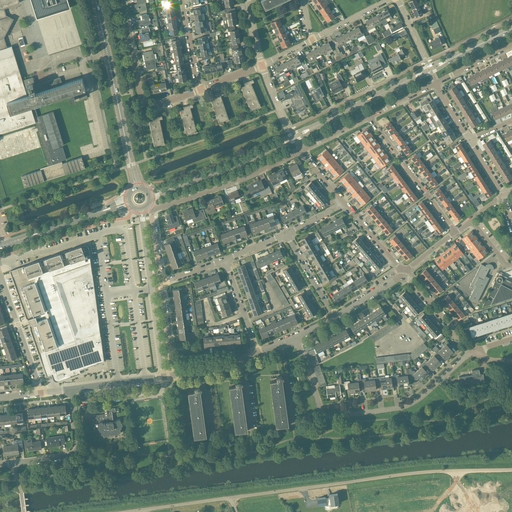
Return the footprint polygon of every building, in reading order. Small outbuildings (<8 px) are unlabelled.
[(82,78),(62,84),(60,77),(48,81),(49,83),(37,87),(37,85),(36,85),(37,86),(34,87),(33,83),(27,85),(27,84),(28,83),(26,79),(22,81),(11,46),(7,47),(4,37),(13,19),(8,16),(5,17),(2,8),(9,6),(9,7),(15,5),(16,4),(19,3),(19,2),(18,0),(0,0),(0,133),(35,122),(49,166),(40,168),(40,170),(21,176),(24,187),(44,181),(44,180),(65,174),(85,168),(81,157),(62,163),(61,160),(66,159),(62,147),(60,147),(60,146),(64,145),(53,111),(38,116),(34,104),(69,93),(71,101),(76,100),(73,92),(85,88),(82,78)] [(30,0),(37,18),(70,8),(67,0),(30,0)] [(145,3),(145,2),(143,3),(142,0),(136,0),(137,4),(133,5),(134,12),(146,9),(145,3)] [(233,5),(232,0),(224,0),(225,3),(223,4),(224,10),(231,8),(230,5),(233,5)] [(260,0),(261,1),(260,2),(263,10),(285,0),(260,0)] [(318,8),(317,9),(318,11),(327,5),(323,0),(321,0),(316,4),(318,8)] [(411,0),(409,1),(413,9),(420,5),(419,6),(418,4),(420,4),(418,1),(420,0),(411,0)] [(321,12),(323,16),(330,11),(329,9),(335,5),(333,2),(327,6),(327,5),(318,11),(319,13),(321,12)] [(416,17),(422,14),(422,13),(424,12),(422,9),(422,10),(420,5),(413,9),(416,17)] [(225,17),(226,19),(236,17),(235,11),(231,11),(231,8),(224,10),(224,13),(223,13),(223,17),(225,17)] [(390,20),(392,19),(387,10),(382,12),(385,19),(388,17),(390,20)] [(325,21),(326,23),(334,17),(330,11),(323,16),(326,20),(325,21)] [(382,26),(385,24),(387,23),(386,21),(385,19),(382,12),(376,15),(380,23),(382,26)] [(142,19),(136,21),(137,27),(141,26),(141,29),(149,27),(148,24),(150,24),(149,15),(147,16),(146,14),(141,15),(141,16),(142,19)] [(376,15),(371,18),(375,26),(380,23),(376,15)] [(224,29),(227,29),(234,27),(234,24),(237,23),(236,17),(226,19),(226,23),(227,24),(223,24),(224,29)] [(375,27),(375,26),(371,18),(365,21),(366,24),(365,25),(367,31),(375,27)] [(269,23),(270,25),(272,24),(274,29),(282,25),(279,19),(269,23)] [(276,33),(274,34),(275,36),(284,31),(282,25),(274,29),(276,33)] [(141,29),(142,33),(139,34),(140,41),(150,39),(148,32),(150,32),(149,27),(141,29)] [(229,35),(229,38),(231,37),(239,36),(238,29),(235,30),(234,27),(227,29),(228,31),(230,31),(230,35),(229,35)] [(361,33),(358,27),(353,30),(356,36),(357,38),(364,35),(362,32),(361,33)] [(401,36),(407,33),(405,29),(391,36),(393,39),(401,35),(401,36)] [(353,30),(347,33),(350,39),(356,36),(353,30)] [(278,37),(280,41),(287,38),(284,31),(275,36),(276,37),(278,37)] [(347,33),(341,36),(345,42),(350,39),(347,33)] [(232,41),(230,41),(231,46),(238,44),(237,43),(240,42),(239,36),(231,37),(232,41)] [(337,41),(333,43),(336,48),(338,53),(341,58),(343,57),(344,57),(343,55),(341,51),(339,47),(346,44),(345,42),(341,36),(336,38),(337,41)] [(442,44),(439,38),(438,36),(435,38),(436,40),(430,43),(432,49),(442,44)] [(280,46),(281,48),(290,44),(287,38),(280,41),(281,45),(280,46)] [(172,44),(170,45),(170,47),(172,47),(172,46),(180,45),(180,43),(181,43),(180,40),(179,40),(179,39),(171,40),(172,44)] [(328,42),(323,45),(327,54),(328,56),(329,55),(328,53),(333,51),(331,49),(332,49),(328,42)] [(231,50),(233,50),(234,53),(232,54),(233,56),(234,56),(243,55),(241,48),(238,49),(238,44),(231,46),(231,50)] [(327,54),(323,45),(317,48),(320,54),(324,53),(325,55),(327,54)] [(315,57),(320,54),(317,48),(311,51),(315,57)] [(390,58),(393,63),(395,62),(395,63),(397,62),(397,61),(401,59),(400,57),(404,54),(402,49),(396,53),(397,54),(390,58)] [(143,52),(144,61),(154,59),(152,50),(143,52)] [(308,61),(309,64),(316,60),(315,57),(311,51),(306,54),(309,60),(308,61)] [(338,53),(333,55),(336,61),(341,58),(338,53)] [(380,54),(377,56),(378,59),(369,64),(373,73),(383,68),(380,64),(384,62),(380,54)] [(233,56),(232,57),(233,61),(234,63),(235,63),(244,61),(243,55),(234,56),(233,56)] [(297,56),(292,59),(296,67),(296,68),(302,65),(301,64),(303,63),(301,60),(300,60),(297,56)] [(227,57),(224,58),(224,61),(225,66),(225,68),(229,67),(232,66),(231,60),(227,60),(227,57)] [(224,61),(224,58),(221,59),(220,59),(221,61),(220,61),(220,62),(219,63),(218,63),(218,61),(215,61),(215,64),(216,71),(222,70),(222,66),(225,66),(224,61)] [(507,58),(501,60),(505,68),(504,68),(507,72),(510,70),(509,68),(508,68),(507,66),(510,65),(507,58)] [(154,59),(144,61),(145,64),(144,65),(145,67),(146,68),(146,70),(156,68),(155,62),(158,61),(157,59),(154,59)] [(292,59),(286,62),(290,70),(296,67),(292,59)] [(501,60),(496,63),(499,70),(504,68),(505,68),(501,60)] [(280,64),(285,74),(291,71),(290,70),(286,62),(280,64)] [(350,72),(351,75),(354,75),(356,80),(360,79),(361,79),(365,77),(361,71),(364,69),(361,63),(358,65),(354,67),(355,68),(351,71),(350,72)] [(496,63),(490,66),(494,73),(499,70),(496,63)] [(276,70),(274,71),(276,74),(277,77),(279,76),(280,77),(283,75),(285,74),(280,64),(275,67),(276,70)] [(490,66),(484,69),(488,76),(494,73),(490,66)] [(479,72),(482,79),(488,76),(484,69),(479,72)] [(473,75),(477,82),(482,79),(479,72),(473,75)] [(318,73),(313,75),(316,80),(319,87),(320,87),(320,88),(324,86),(320,78),(318,73)] [(174,76),(175,79),(178,78),(179,82),(187,80),(185,74),(176,75),(176,76),(174,76)] [(333,93),(343,88),(341,84),(344,82),(339,74),(336,76),(338,80),(329,84),(333,93)] [(467,77),(471,84),(477,82),(473,75),(467,77)] [(153,80),(149,81),(150,86),(151,86),(152,93),(156,92),(156,93),(159,92),(159,91),(158,83),(154,84),(153,80)] [(162,83),(158,83),(159,91),(160,91),(160,92),(163,91),(163,90),(166,90),(165,82),(165,80),(161,81),(162,83)] [(291,91),(284,95),(286,99),(290,97),(302,91),(298,83),(294,85),(297,90),(292,92),(291,91)] [(449,90),(452,95),(459,91),(455,85),(449,90)] [(314,93),(311,94),(315,102),(318,100),(323,98),(322,96),(325,95),(323,90),(322,91),(320,88),(320,87),(319,87),(318,88),(313,90),(314,93)] [(158,120),(151,122),(162,151),(169,148),(168,145),(199,133),(201,136),(208,133),(207,130),(217,126),(239,118),(240,121),(248,118),(246,115),(255,111),(250,96),(248,93),(244,95),(242,90),(237,92),(236,90),(229,93),(233,103),(210,111),(209,108),(205,110),(203,105),(198,107),(197,105),(190,108),(194,118),(171,126),(170,123),(166,124),(164,120),(159,122),(158,120)] [(459,91),(452,95),(456,100),(462,96),(465,95),(461,90),(459,91)] [(302,91),(290,97),(294,105),(291,106),(295,114),(299,112),(298,110),(300,109),(300,110),(306,107),(305,105),(307,104),(303,95),(304,95),(302,91)] [(462,96),(456,100),(459,106),(466,102),(462,96)] [(425,104),(422,106),(425,111),(426,111),(435,105),(433,102),(434,102),(432,99),(425,104)] [(466,102),(459,106),(462,111),(469,107),(472,106),(468,100),(466,102)] [(426,111),(425,111),(426,114),(430,112),(432,115),(438,111),(436,108),(437,107),(436,105),(435,105),(426,111)] [(469,107),(462,111),(466,116),(472,112),(469,107)] [(497,107),(491,109),(492,112),(495,119),(501,116),(498,109),(497,107)] [(507,114),(504,107),(498,109),(501,116),(507,114)] [(414,111),(410,113),(414,118),(417,116),(419,115),(416,110),(414,111)] [(432,115),(429,117),(432,122),(435,120),(442,116),(440,113),(439,110),(438,111),(432,115)] [(472,112),(466,116),(469,122),(476,118),(472,112)] [(432,122),(430,124),(433,129),(436,127),(439,125),(445,121),(443,118),(444,118),(442,116),(435,120),(432,122)] [(472,127),(479,123),(476,118),(469,122),(472,127)] [(390,121),(384,125),(388,130),(393,126),(390,121)] [(446,121),(445,121),(439,125),(442,131),(449,127),(447,124),(447,123),(446,121)] [(393,126),(388,130),(392,135),(397,131),(393,126)] [(442,131),(445,136),(452,132),(450,129),(451,129),(449,126),(449,127),(442,131)] [(365,129),(356,136),(360,141),(369,134),(365,129)] [(400,136),(397,131),(392,135),(395,140),(400,136)] [(452,132),(445,136),(449,142),(455,138),(453,134),(454,134),(452,132)] [(369,134),(360,141),(364,146),(373,140),(369,134)] [(404,141),(400,136),(395,140),(399,144),(404,141)] [(11,155),(40,148),(39,143),(37,143),(35,137),(20,140),(21,142),(17,143),(18,146),(14,147),(15,152),(10,153),(11,155)] [(373,140),(364,146),(368,152),(377,145),(373,140)] [(489,140),(483,144),(486,150),(493,146),(489,140)] [(402,149),(407,145),(404,141),(399,144),(402,149)] [(450,146),(451,149),(455,147),(458,151),(463,147),(460,142),(457,144),(456,142),(450,146)] [(436,148),(438,152),(443,148),(441,145),(438,147),(435,143),(433,144),(436,148)] [(377,145),(368,152),(372,157),(381,150),(377,145)] [(406,154),(411,150),(407,145),(402,149),(406,154)] [(493,146),(486,150),(490,155),(496,151),(493,146)] [(463,147),(458,151),(461,156),(466,153),(463,147)] [(326,150),(318,157),(322,162),(331,155),(326,150)] [(381,150),(372,157),(376,162),(385,156),(381,150)] [(500,156),(496,151),(490,155),(493,161),(500,156)] [(411,157),(414,162),(420,158),(416,153),(411,157)] [(466,153),(461,156),(464,161),(469,158),(466,153)] [(331,155),(322,162),(326,167),(335,160),(331,155)] [(385,156),(376,162),(380,168),(389,161),(385,156)] [(500,156),(493,161),(496,166),(503,162),(500,156)] [(414,162),(418,167),(423,163),(420,158),(414,162)] [(464,161),(465,163),(467,166),(473,163),(469,158),(464,161)] [(335,160),(326,167),(331,172),(339,165),(335,160)] [(500,171),(506,167),(503,162),(496,166),(500,171)] [(296,163),(288,167),(293,176),(294,177),(301,173),(301,172),(296,163)] [(418,167),(422,172),(427,168),(423,163),(418,167)] [(476,168),(473,163),(467,166),(471,171),(476,168)] [(387,168),(390,173),(395,169),(392,164),(387,168)] [(339,165),(331,172),(335,177),(344,170),(339,165)] [(500,171),(503,177),(510,172),(506,167),(500,171)] [(427,168),(422,172),(425,177),(430,173),(427,168)] [(479,173),(476,168),(471,171),(474,176),(479,173)] [(390,173),(394,178),(399,174),(395,169),(390,173)] [(282,170),(275,173),(279,181),(286,178),(282,170)] [(506,182),(511,178),(511,176),(510,172),(503,177),(506,182)] [(269,176),(272,184),(274,187),(281,184),(279,181),(275,173),(269,176)] [(348,173),(340,180),(344,185),(353,178),(348,173)] [(429,181),(434,178),(433,176),(430,173),(425,177),(429,181)] [(482,178),(479,173),(474,176),(477,182),(482,178)] [(399,174),(394,178),(398,182),(403,179),(399,174)] [(353,178),(344,185),(349,190),(357,183),(353,178)] [(432,186),(438,182),(434,178),(429,181),(432,186)] [(477,182),(480,187),(485,183),(482,178),(477,182)] [(403,179),(398,182),(401,187),(406,183),(403,179)] [(271,191),(268,186),(264,188),(261,181),(247,187),(251,194),(258,191),(261,196),(271,191)] [(311,182),(305,187),(309,191),(315,186),(311,182)] [(357,183),(349,190),(353,195),(361,188),(357,183)] [(401,187),(405,192),(410,188),(406,183),(401,187)] [(485,183),(480,187),(482,189),(483,192),(489,189),(485,183)] [(319,191),(315,186),(309,191),(313,196),(319,191)] [(361,188),(353,195),(357,200),(366,193),(361,188)] [(410,188),(405,192),(408,197),(413,193),(410,188)] [(434,191),(437,196),(443,193),(439,188),(434,191)] [(492,194),(489,189),(483,192),(479,195),(480,196),(481,197),(485,195),(487,197),(492,194)] [(228,194),(230,200),(239,197),(241,201),(245,200),(242,193),(238,194),(237,190),(228,194)] [(323,195),(319,191),(313,196),(317,201),(323,195)] [(366,193),(357,200),(362,205),(370,198),(366,193)] [(412,202),(417,198),(413,193),(408,197),(412,202)] [(441,201),(446,197),(443,193),(437,196),(441,201)] [(327,200),(323,195),(317,201),(321,205),(327,200)] [(223,204),(221,196),(217,198),(217,197),(208,200),(211,206),(207,208),(209,213),(215,211),(214,207),(223,204)] [(446,197),(441,201),(445,206),(450,202),(447,198),(446,198),(446,197)] [(471,200),(476,207),(480,205),(476,199),(474,200),(473,199),(471,200)] [(422,201),(417,205),(420,210),(425,206),(422,201)] [(450,202),(445,206),(448,211),(453,207),(452,205),(450,202)] [(371,204),(365,210),(370,215),(376,209),(371,204)] [(307,212),(303,205),(298,208),(301,215),(307,212)] [(429,211),(425,206),(420,210),(424,215),(429,211)] [(457,212),(453,207),(448,211),(452,216),(457,212)] [(194,222),(206,218),(205,214),(207,213),(205,209),(203,209),(194,212),(192,208),(183,211),(186,220),(192,218),(194,222)] [(298,208),(292,211),(296,218),(301,215),(298,208)] [(370,215),(374,219),(380,214),(376,209),(370,215)] [(296,218),(292,211),(287,214),(290,221),(296,218)] [(429,211),(424,215),(427,219),(433,216),(429,211)] [(455,221),(461,217),(457,212),(452,216),(455,221)] [(168,229),(180,226),(177,216),(173,217),(171,213),(165,215),(168,223),(166,223),(167,226),(168,229)] [(273,215),(267,217),(270,226),(276,224),(275,219),(276,218),(275,213),(273,214),(273,215)] [(281,216),(285,223),(290,221),(287,214),(281,216)] [(380,214),(374,219),(378,224),(384,219),(387,217),(386,217),(385,215),(384,215),(382,217),(380,214)] [(436,220),(433,216),(427,219),(431,224),(436,220)] [(267,217),(261,219),(264,228),(270,226),(267,217)] [(341,218),(336,220),(340,228),(345,225),(341,218)] [(254,219),(248,221),(249,224),(252,232),(258,230),(255,222),(254,219)] [(261,219),(255,222),(258,230),(264,228),(261,219)] [(384,219),(378,224),(382,229),(388,224),(384,219)] [(336,220),(331,223),(334,230),(340,228),(336,220)] [(436,220),(431,224),(435,229),(440,225),(436,220)] [(331,223),(325,226),(329,233),(334,230),(331,223)] [(386,234),(392,229),(388,224),(382,229),(386,234)] [(443,230),(440,225),(435,229),(438,234),(443,230)] [(247,234),(244,226),(238,228),(241,237),(247,234)] [(324,236),(329,233),(325,226),(320,229),(324,236)] [(241,237),(238,228),(232,230),(235,239),(241,237)] [(232,230),(226,232),(229,241),(235,239),(232,230)] [(220,234),(223,243),(229,241),(226,232),(220,234)] [(470,232),(461,239),(466,244),(474,237),(470,232)] [(308,235),(301,239),(304,244),(311,240),(308,235)] [(395,235),(389,240),(393,245),(399,240),(395,235)] [(164,244),(166,250),(175,247),(177,247),(174,237),(166,240),(167,240),(167,243),(164,244)] [(358,237),(352,242),(356,247),(362,241),(358,237)] [(474,237),(466,244),(470,249),(479,242),(474,237)] [(314,245),(311,240),(304,244),(307,250),(314,245)] [(399,240),(393,245),(397,250),(403,245),(399,240)] [(362,241),(356,247),(360,251),(366,246),(362,241)] [(479,242),(470,249),(474,254),(483,247),(479,242)] [(220,251),(217,243),(211,245),(214,253),(220,251)] [(29,325),(30,329),(30,330),(47,377),(51,376),(52,380),(53,381),(54,382),(55,383),(56,383),(57,382),(80,375),(80,374),(81,374),(81,373),(81,372),(81,371),(101,364),(102,363),(103,362),(103,361),(103,360),(99,327),(91,267),(89,249),(89,248),(88,247),(87,246),(86,245),(85,245),(84,245),(81,246),(67,251),(60,254),(59,253),(45,258),(45,259),(38,261),(24,266),(10,271),(26,317),(26,318),(27,318),(27,319),(28,318),(29,321),(30,323),(30,324),(29,324),(29,325)] [(205,247),(208,256),(214,253),(211,245),(205,247)] [(317,251),(314,245),(307,250),(310,255),(317,251)] [(403,245),(397,250),(401,255),(407,250),(408,250),(410,248),(410,247),(408,245),(406,247),(404,245),(403,245)] [(456,245),(451,249),(458,258),(463,254),(461,251),(459,249),(457,247),(456,245)] [(366,246),(360,251),(363,256),(370,250),(366,246)] [(166,250),(168,256),(177,253),(175,247),(166,250)] [(197,250),(193,251),(196,260),(202,258),(199,249),(198,247),(196,248),(197,250)] [(205,247),(199,249),(202,258),(208,256),(205,247)] [(483,247),(474,254),(478,260),(487,253),(483,247)] [(451,249),(445,253),(452,262),(458,258),(451,249)] [(279,250),(274,252),(277,259),(283,257),(279,250)] [(370,250),(363,256),(367,260),(374,255),(370,250)] [(407,250),(401,255),(405,260),(412,255),(408,250),(407,250)] [(310,255),(311,258),(313,260),(320,256),(317,251),(310,255)] [(274,252),(268,255),(271,262),(277,259),(274,252)] [(168,256),(170,262),(179,259),(177,253),(168,256)] [(445,253),(440,257),(447,266),(452,262),(445,253)] [(268,255),(263,257),(266,264),(271,262),(268,255)] [(371,265),(377,260),(374,255),(367,260),(371,265)] [(323,261),(320,256),(313,260),(316,265),(323,261)] [(263,257),(257,259),(258,260),(261,267),(262,269),(264,268),(267,267),(266,264),(263,257)] [(440,257),(435,261),(442,270),(447,266),(440,257)] [(181,265),(179,259),(170,262),(173,268),(181,265)] [(381,264),(377,260),(371,265),(375,270),(381,264)] [(316,265),(317,267),(319,270),(326,266),(323,261),(316,265)] [(493,269),(493,268),(493,267),(493,266),(492,265),(491,265),(491,264),(490,264),(489,264),(488,264),(487,264),(486,265),(485,266),(481,264),(476,274),(469,287),(473,289),(469,298),(477,302),(483,289),(479,287),(489,268),(493,270),(493,269)] [(244,265),(237,267),(239,273),(246,271),(244,265)] [(289,266),(282,270),(285,276),(292,272),(289,266)] [(326,266),(319,270),(322,276),(329,272),(326,266)] [(425,269),(419,274),(423,279),(430,274),(425,269)] [(246,271),(239,273),(241,279),(248,277),(251,276),(249,270),(246,271)] [(295,277),(292,272),(285,276),(288,281),(295,277)] [(332,277),(329,272),(322,276),(325,281),(327,279),(332,277)] [(218,274),(212,276),(215,284),(221,282),(218,274)] [(363,274),(358,278),(362,285),(368,281),(363,274)] [(434,279),(430,274),(423,279),(428,284),(434,279)] [(332,277),(327,279),(329,283),(337,278),(335,275),(332,277)] [(215,284),(212,276),(206,278),(209,286),(215,284)] [(511,282),(504,278),(503,277),(502,278),(501,277),(501,276),(500,276),(499,276),(498,276),(497,276),(497,277),(496,277),(496,278),(496,279),(496,280),(494,280),(495,281),(482,307),(511,296),(511,282)] [(241,279),(243,285),(251,283),(248,277),(241,279)] [(295,277),(288,281),(291,286),(298,282),(295,277)] [(209,286),(206,278),(200,280),(203,288),(209,286)] [(358,278),(353,281),(357,288),(362,285),(358,278)] [(438,284),(434,279),(428,284),(432,289),(438,284)] [(194,282),(197,291),(203,288),(200,280),(194,282)] [(353,281),(348,284),(352,291),(357,288),(353,281)] [(301,288),(298,282),(291,286),(295,292),(301,288)] [(253,289),(251,283),(243,285),(245,291),(253,289)] [(348,284),(343,288),(347,294),(352,291),(348,284)] [(436,294),(442,289),(438,284),(432,289),(436,294)] [(343,288),(338,291),(342,298),(347,294),(343,288)] [(255,295),(253,289),(245,291),(247,297),(255,295)] [(333,294),(337,301),(342,298),(338,291),(333,294)] [(405,291),(399,297),(403,301),(409,296),(405,291)] [(304,292),(297,296),(300,301),(307,297),(304,292)] [(225,295),(217,298),(219,304),(228,301),(225,295)] [(255,295),(247,297),(249,303),(257,301),(255,295)] [(447,295),(441,300),(446,305),(452,300),(447,295)] [(413,300),(409,296),(403,301),(406,306),(413,300)] [(307,297),(300,301),(303,306),(310,302),(307,297)] [(407,306),(404,308),(408,312),(410,310),(417,305),(413,300),(406,306),(407,306)] [(446,305),(450,310),(456,305),(452,300),(446,305)] [(228,301),(219,304),(221,310),(230,307),(228,301)] [(259,307),(257,301),(249,303),(251,309),(259,307)] [(303,306),(306,312),(313,308),(310,302),(303,306)] [(414,315),(421,310),(417,305),(410,310),(414,315)] [(456,305),(450,310),(454,315),(460,309),(456,305)] [(223,316),(232,313),(230,307),(221,310),(223,316)] [(253,315),(261,313),(259,307),(251,309),(253,315)] [(380,307),(375,310),(380,317),(385,314),(380,307)] [(309,317),(316,313),(313,308),(306,312),(309,317)] [(458,320),(464,314),(460,309),(454,315),(458,320)] [(375,310),(370,314),(375,320),(380,317),(375,310)] [(370,314),(365,317),(369,324),(375,320),(370,314)] [(424,314),(418,319),(422,324),(428,318),(424,314)] [(294,315),(288,317),(291,325),(297,323),(294,315)] [(291,325),(288,317),(282,320),(286,328),(291,325)] [(369,324),(365,317),(360,320),(364,327),(369,324)] [(428,318),(422,324),(426,328),(432,323),(428,318)] [(286,328),(282,320),(276,322),(280,330),(286,328)] [(364,327),(360,320),(355,323),(359,330),(364,327)] [(276,322),(270,325),(274,333),(280,330),(276,322)] [(350,327),(354,334),(359,330),(355,323),(350,327)] [(432,323),(426,328),(430,333),(436,327),(432,323)] [(274,333),(270,325),(265,327),(268,335),(274,333)] [(476,335),(473,325),(468,327),(468,326),(468,327),(471,336),(476,335)] [(0,329),(0,336),(9,333),(7,327),(0,329)] [(259,330),(262,338),(268,335),(265,327),(259,330)] [(434,337),(440,332),(436,327),(430,333),(434,337)] [(349,336),(345,329),(340,332),(344,339),(349,336)] [(344,339),(340,332),(335,335),(338,342),(344,339)] [(9,333),(0,336),(2,342),(11,339),(9,333)] [(335,335),(329,337),(333,345),(338,342),(335,335)] [(329,337),(324,340),(328,347),(333,345),(329,337)] [(2,342),(4,348),(13,345),(11,339),(2,342)] [(328,347),(324,340),(319,343),(322,350),(328,347)] [(449,355),(453,351),(448,347),(451,345),(447,340),(443,344),(444,346),(442,348),(449,355)] [(319,343),(313,346),(317,353),(319,356),(324,354),(322,350),(319,343)] [(13,345),(4,348),(6,354),(15,351),(13,345)] [(433,347),(432,349),(435,352),(439,356),(441,354),(445,359),(449,355),(442,348),(440,350),(438,348),(437,347),(435,349),(433,347)] [(8,360),(17,357),(15,351),(6,354),(8,360)] [(435,352),(428,357),(430,359),(436,366),(440,362),(436,358),(439,356),(435,352)] [(427,361),(426,360),(422,363),(426,367),(428,365),(432,370),(436,366),(430,359),(427,361)] [(418,366),(420,368),(417,370),(424,377),(428,374),(424,369),(426,367),(422,363),(418,366)] [(409,368),(409,369),(410,379),(414,379),(416,377),(420,381),(424,377),(417,370),(415,372),(414,371),(413,372),(409,368)] [(405,376),(402,376),(403,386),(409,385),(408,379),(410,379),(409,369),(406,369),(406,373),(405,374),(405,376)] [(484,381),(483,373),(480,374),(479,369),(472,370),(472,375),(458,376),(459,384),(484,381)] [(398,374),(394,375),(394,381),(397,381),(398,387),(403,386),(402,376),(399,377),(398,374)] [(389,378),(385,378),(387,388),(392,387),(391,381),(394,381),(394,375),(388,376),(389,378)] [(282,376),(268,377),(274,427),(288,425),(282,376)] [(382,376),(377,377),(377,383),(380,383),(381,389),(387,388),(385,378),(382,379),(382,376)] [(370,390),(376,390),(375,384),(377,383),(377,377),(372,378),(372,380),(369,380),(370,390)] [(356,382),(352,382),(354,393),(359,392),(358,386),(361,385),(360,379),(355,380),(356,382)] [(364,385),(365,391),(370,390),(369,380),(366,381),(366,379),(360,379),(361,385),(364,385)] [(241,381),(227,383),(234,432),(247,430),(241,381)] [(348,387),(349,393),(354,393),(352,382),(349,383),(349,381),(344,381),(345,388),(348,387)] [(340,393),(339,385),(334,386),(334,385),(328,386),(329,388),(326,389),(327,397),(336,396),(335,393),(340,393)] [(200,386),(187,388),(193,438),(207,436),(200,386)] [(116,412),(115,407),(106,409),(106,408),(107,416),(105,416),(105,414),(89,416),(90,421),(98,420),(99,424),(97,424),(98,428),(99,428),(99,431),(101,430),(101,434),(104,434),(104,435),(107,435),(108,437),(116,436),(116,433),(121,433),(120,428),(121,428),(121,425),(122,425),(121,421),(120,422),(120,419),(116,419),(116,421),(113,421),(112,412),(116,412)] [(48,447),(59,445),(59,443),(64,442),(64,436),(46,438),(48,447)] [(17,445),(4,446),(5,455),(18,453),(18,449),(23,448),(22,441),(22,439),(17,440),(17,441),(17,445)] [(23,440),(25,448),(28,448),(28,450),(41,449),(40,441),(32,442),(32,439),(23,440)] [(462,492),(452,494),(454,510),(464,509),(462,492)] [(325,509),(338,507),(337,503),(339,503),(337,493),(329,494),(330,498),(329,498),(326,498),(325,497),(317,498),(318,505),(325,504),(325,509)]
